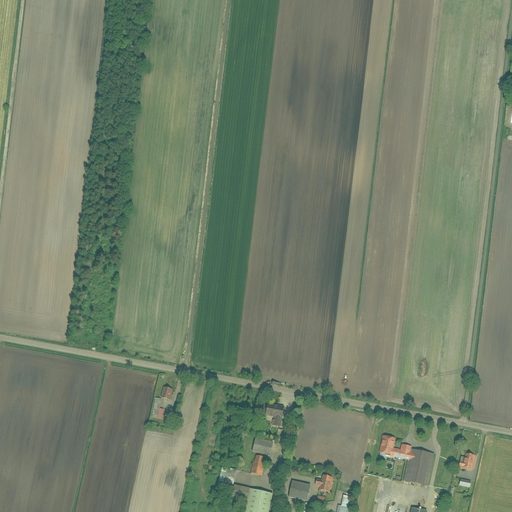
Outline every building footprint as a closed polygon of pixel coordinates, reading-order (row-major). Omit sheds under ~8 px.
[(163,388),(161,400),(170,402),(173,390),(163,388)] [(270,404),(268,417),(275,419),(273,427),(278,428),(280,420),(282,420),(285,407),(270,404)] [(246,425),(244,433),(251,435),(253,427),(246,425)] [(411,451),(411,453),(394,449),(396,439),(383,437),(379,454),(389,456),(389,458),(409,462),(405,483),(428,487),(434,456),(411,451)] [(257,440),(254,454),(271,458),(274,444),(257,440)] [(466,456),(465,459),(462,459),(460,467),(464,468),(464,469),(474,471),(476,458),(466,456)] [(254,457),(250,474),(262,477),(266,460),(254,457)] [(321,488),(320,492),(330,495),(334,481),(324,478),(323,482),(316,480),(314,486),(321,488)] [(458,478),(456,489),(473,493),(475,482),(458,478)] [(296,483),(292,499),(308,503),(312,487),(296,483)] [(246,511),(270,511),(273,496),(250,492),(246,511)] [(319,496),(317,502),(324,504),(326,498),(319,496)] [(343,497),(339,511),(348,511),(351,498),(343,497)]
